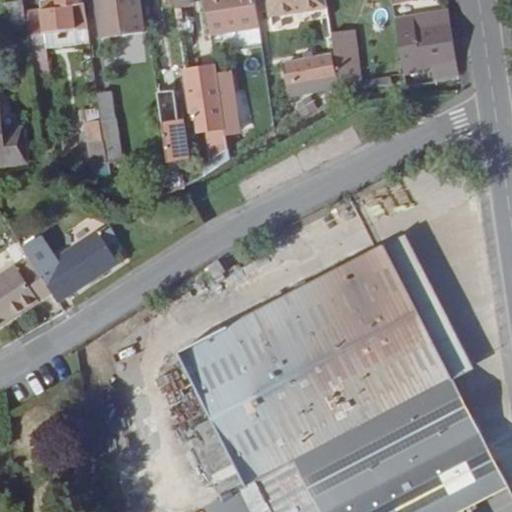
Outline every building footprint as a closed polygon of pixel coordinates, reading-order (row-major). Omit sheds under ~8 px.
[(59,0),(59,2),(60,8),(44,11),(48,34),(88,27),(84,4),(80,5),(79,0),(59,0)] [(139,0),(97,0),(103,39),(145,33),(139,0)] [(206,0),(212,34),(260,27),(255,0),(206,0)] [(268,0),(271,16),(329,8),(327,0),(268,0)] [(11,34),(28,32),(24,1),(6,3),(11,34)] [(44,11),(60,8),(59,2),(43,4),(44,11)] [(397,20),(405,74),(435,68),(437,80),(461,73),(455,31),(417,39),(413,18),(397,20)] [(353,25),(337,28),(344,70),(358,67),(353,25)] [(305,60),(314,59),(313,51),(303,53),(305,60)] [(324,91),(339,88),(331,56),(314,59),(305,60),(285,64),(291,97),(323,91),(324,91)] [(232,73),(218,76),(220,90),(230,157),(242,156),(245,142),(247,140),(242,140),(232,73)] [(230,157),(220,90),(189,94),(187,94),(190,113),(188,113),(190,122),(198,121),(207,172),(213,168),(230,157)] [(176,91),(159,94),(170,162),(191,159),(186,122),(183,123),(176,91)] [(113,93),(99,95),(101,109),(109,161),(109,163),(123,161),(113,93)] [(92,163),(109,161),(101,109),(83,111),(92,163)] [(2,130),(0,111),(0,166),(27,163),(23,129),(2,130)] [(39,271),(54,293),(71,282),(76,290),(122,260),(103,231),(39,271)] [(405,237),(383,249),(452,381),(473,370),(405,237)] [(470,511),(509,492),(383,249),(179,356),(185,368),(212,421),(191,432),(189,434),(222,500),(206,508),(207,511),(470,511)] [(220,262),(209,269),(216,281),(227,273),(220,262)] [(0,327),(54,293),(39,271),(35,264),(25,271),(22,267),(0,280),(0,327)] [(71,282),(54,293),(59,301),(76,290),(71,282)] [(212,421),(185,368),(178,372),(193,401),(179,409),(191,432),(212,421)] [(489,511),(511,500),(511,498),(509,492),(470,511),(489,511)]
